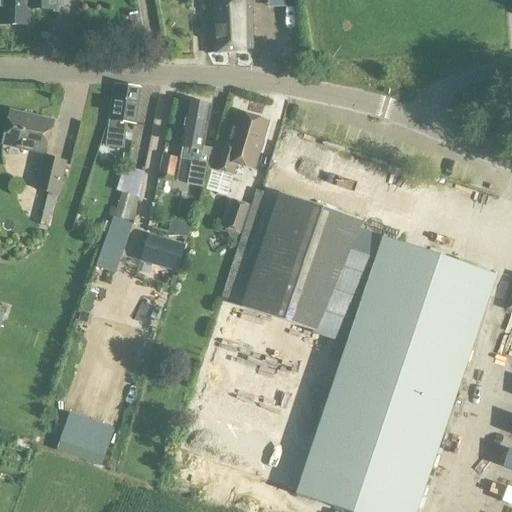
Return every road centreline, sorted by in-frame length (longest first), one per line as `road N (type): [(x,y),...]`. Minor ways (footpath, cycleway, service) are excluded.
road 1 (unclassified): [(422,123),(264,82),(0,68)]
road 2 (unknown): [(511,162),(434,511)]
